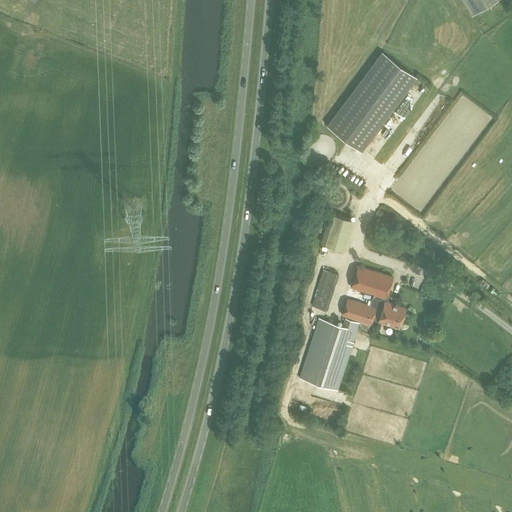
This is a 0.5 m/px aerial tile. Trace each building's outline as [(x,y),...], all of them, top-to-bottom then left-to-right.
[(463,0),(472,15),(497,0),(463,0)] [(327,125),(362,150),(416,75),(381,50),(327,125)] [(375,146),(380,139),(376,136),(370,143),(375,146)] [(329,211),(320,242),(345,250),(354,219),(329,211)] [(378,319),(378,320),(398,326),(405,306),(383,300),(392,275),(358,264),(351,286),(373,293),(370,305),(347,298),(342,314),(370,323),(372,318),(378,319)] [(323,269),(312,305),(327,310),(338,273),(323,269)] [(345,317),(342,324),(318,316),(299,377),(337,389),(359,322),(345,317)]
